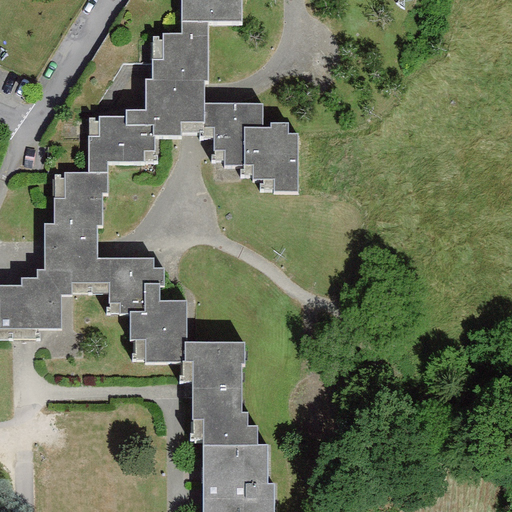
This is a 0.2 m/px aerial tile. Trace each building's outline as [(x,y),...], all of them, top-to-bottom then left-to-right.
[(127,0),(63,107),(97,108),(124,64),(153,63),(153,40),(163,40),(163,32),(182,32),(182,24),(182,0),(127,0)] [(182,0),(182,24),(210,25),(242,25),(242,0),(182,0)] [(153,82),(205,81),(210,81),(210,25),(182,24),(182,32),(163,32),(163,40),(153,40),(153,63),(153,82)] [(205,95),(205,81),(153,82),(148,82),(148,102),(148,110),(127,110),(127,117),(99,117),(99,122),(89,122),(89,172),(107,172),(107,164),(145,164),(145,154),(157,154),(157,139),(181,139),(181,133),(192,133),(205,133),(205,102),(205,95)] [(224,159),(224,165),(253,165),(253,180),(274,180),(274,192),(298,192),(298,134),(289,134),(289,121),(270,121),(270,127),(262,127),(262,102),(205,102),(205,133),(205,138),(214,138),(214,150),(214,159),(224,159)] [(97,108),(63,107),(60,116),(58,124),(89,122),(94,113),(97,108)] [(58,124),(49,138),(49,171),(56,171),(89,172),(89,122),(58,124)] [(110,295),(110,259),(98,259),(98,252),(98,237),(98,226),(105,226),(103,194),(108,194),(107,172),(89,172),(56,171),(57,224),(46,224),(46,242),(46,253),(46,266),(70,266),(70,296),(110,295)] [(159,301),(160,282),(163,282),(164,269),(151,269),(151,260),(110,259),(110,295),(110,313),(129,313),(128,340),(136,340),(136,360),(185,360),(186,339),(186,301),(159,301)] [(61,295),(70,296),(70,266),(46,266),(34,266),(34,276),(19,276),(19,282),(15,282),(0,282),(0,338),(21,339),(35,339),(35,328),(61,328),(61,295)] [(186,339),(185,360),(185,381),(193,381),(193,439),(205,439),(205,444),(260,444),(260,426),(249,426),(249,411),(241,411),(242,363),(246,363),(246,339),(186,339)] [(260,444),(205,444),(204,511),(274,511),(274,483),(267,483),(267,444),(260,444)]
